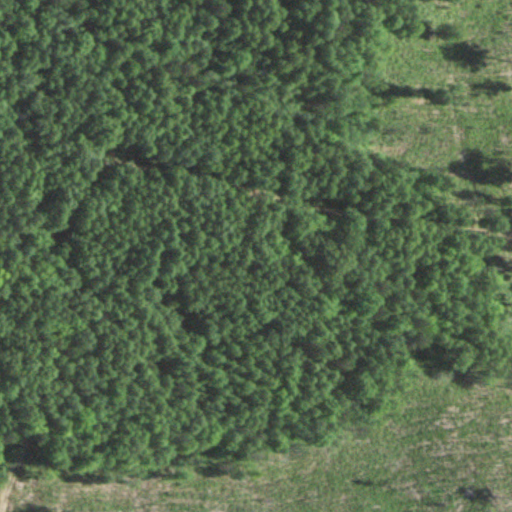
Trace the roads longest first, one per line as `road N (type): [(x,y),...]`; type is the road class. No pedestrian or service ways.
road 1 (track): [(112,155),(389,221),(511,231)]
road 2 (track): [(6,511),(69,325),(53,202),(112,155)]
